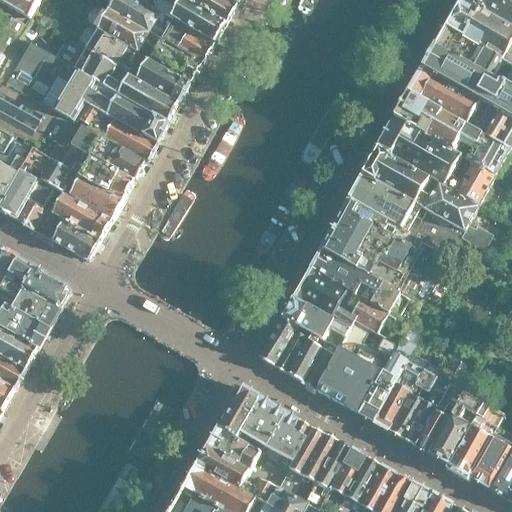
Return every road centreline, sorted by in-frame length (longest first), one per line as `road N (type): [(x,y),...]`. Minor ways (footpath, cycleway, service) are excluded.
road 1 (residential): [(237,358),(443,0)]
road 2 (residential): [(255,0),(96,287)]
road 3 (residential): [(491,511),(237,358)]
road 4 (residential): [(96,287),(0,455)]
road 5 (residential): [(150,511),(237,358)]
road 6 (residential): [(237,358),(96,287)]
